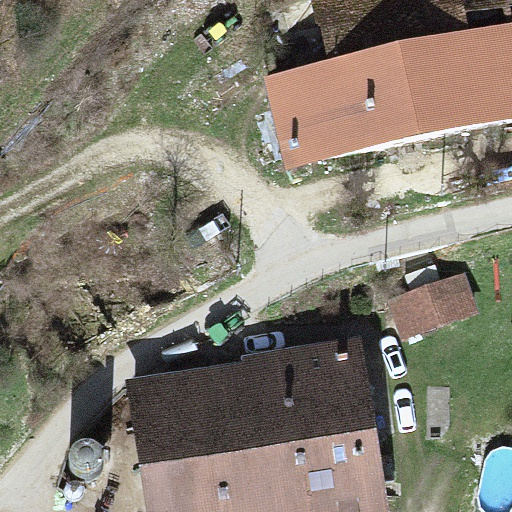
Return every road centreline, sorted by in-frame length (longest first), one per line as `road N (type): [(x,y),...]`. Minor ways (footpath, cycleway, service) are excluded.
road 1 (unclassified): [(8,511),(123,383),(243,298),(350,252),(511,213)]
road 2 (track): [(299,270),(237,180),(182,147),(114,152),(0,214)]
road 3 (track): [(267,214),(339,188),(511,149)]
